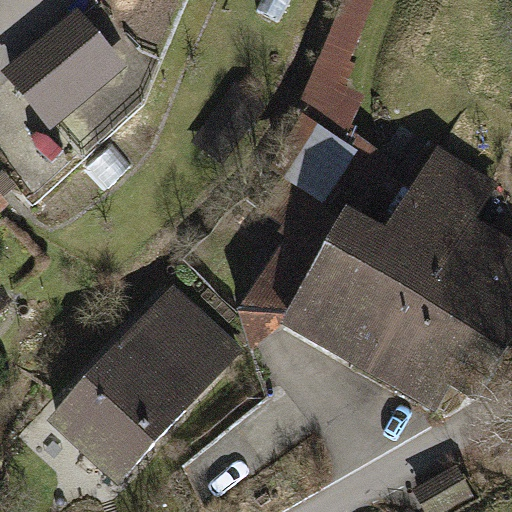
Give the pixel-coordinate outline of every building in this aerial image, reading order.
[(423,177),(349,131),(364,98),(346,90),(357,65),(348,62),(372,0),(344,0),(298,112),(304,116),(271,169),(284,178),(258,209),(294,234),(238,310),(253,356),(280,328),(351,208),(391,231),(423,177)] [(289,0),(264,0),(259,10),(279,20),(289,0)] [(78,13),(2,78),(52,137),(128,72),(78,13)] [(265,106),(234,84),(194,138),(225,161),(265,106)] [(111,145),(88,165),(108,187),(131,167),(111,145)] [(476,218),(497,182),(440,149),(423,177),(391,231),(351,208),(280,328),(333,358),(377,385),(476,218)] [(0,219),(12,209),(2,198),(18,184),(0,164),(0,219)] [(511,238),(476,218),(377,385),(434,418),(463,368),(474,375),(488,383),(511,342),(511,238)] [(0,309),(12,298),(0,284),(0,309)] [(174,285),(52,421),(92,457),(123,485),(245,349),(174,285)] [(412,490),(424,511),(449,511),(477,497),(458,464),(412,490)]
